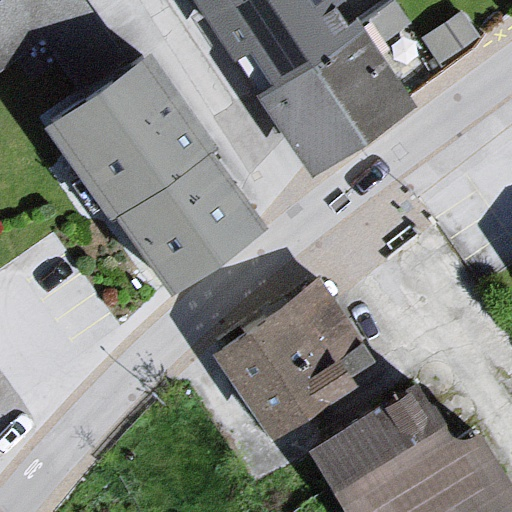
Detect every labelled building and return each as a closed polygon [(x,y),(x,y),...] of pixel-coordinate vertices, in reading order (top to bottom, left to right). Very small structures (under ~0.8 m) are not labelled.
[(0,0),(0,64),(42,34),(74,79),(119,45),(85,0),(0,0)] [(347,0),(197,0),(252,82),(356,13),(347,0)] [(461,5),(420,35),(440,62),(481,31),(461,5)] [(410,92),(356,13),(252,82),(306,162),(410,92)] [(137,50),(43,118),(164,284),(258,216),(137,50)] [(205,343),(262,429),(349,372),(344,365),(367,350),(315,271),(205,343)] [(409,372),(299,438),(345,511),(511,511),(511,490),(472,418),(458,426),(442,420),(409,372)]
